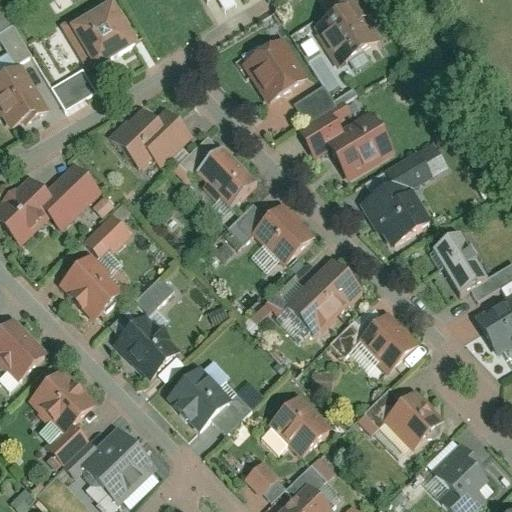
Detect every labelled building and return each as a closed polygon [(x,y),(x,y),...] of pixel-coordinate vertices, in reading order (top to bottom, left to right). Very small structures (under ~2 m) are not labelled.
[(333,0),(331,2),(339,17),(315,31),(339,72),(374,52),(354,18),(367,10),(361,0),(333,0)] [(107,3),(63,28),(90,74),(96,71),(99,75),(142,50),(116,5),(110,9),(107,3)] [(327,93),(341,84),(307,30),(292,39),(327,93)] [(310,90),(284,45),(244,68),(269,113),(310,90)] [(0,84),(0,117),(11,136),(48,114),(23,71),(0,84)] [(66,116),(99,98),(85,74),(52,92),(66,116)] [(329,94),(337,106),(354,96),(345,83),(329,94)] [(304,125),(335,108),(327,92),(295,108),(304,125)] [(165,173),(196,144),(168,115),(158,125),(144,110),(108,144),(139,177),(154,162),(165,173)] [(330,154),(348,186),(397,158),(373,115),(344,131),(334,114),(299,134),(315,162),(330,154)] [(259,192),(224,154),(197,180),(232,217),(259,192)] [(104,199),(76,170),(45,199),(30,183),(0,210),(0,228),(22,253),(53,224),(64,236),(104,199)] [(367,209),(394,255),(429,235),(402,189),(367,209)] [(102,221),(114,211),(106,200),(93,211),(102,221)] [(285,211),(253,240),(287,276),(318,247),(285,211)] [(86,248),(105,267),(134,238),(115,219),(86,248)] [(245,246),(253,239),(243,226),(234,233),(245,246)] [(433,257),(460,304),(492,285),(465,238),(433,257)] [(110,276),(121,270),(115,258),(103,265),(110,276)] [(128,300),(91,261),(60,291),(97,330),(128,300)] [(365,300),(334,267),(286,312),(317,345),(365,300)] [(511,304),(474,327),(494,361),(511,350),(511,304)] [(180,360),(144,322),(112,352),(148,390),(180,360)] [(419,355),(390,324),(360,352),(390,383),(419,355)] [(49,363),(16,328),(0,343),(0,368),(20,390),(49,363)] [(198,375),(165,406),(203,446),(236,415),(198,375)] [(98,413),(63,376),(31,406),(66,444),(98,413)] [(314,392),(334,392),(334,378),(314,378),(314,392)] [(443,432),(414,401),(386,428),(414,459),(443,432)] [(332,442),(295,403),(267,429),(304,469),(332,442)] [(120,511),(158,477),(118,434),(80,470),(119,511),(120,511)] [(464,450),(431,481),(449,499),(441,506),(446,511),(482,511),(499,496),(474,469),(479,465),(464,450)] [(259,502),(281,487),(267,467),(245,482),(259,502)] [(328,511),(310,493),(290,511),(328,511)] [(16,511),(29,511),(37,505),(27,495),(13,508),(16,511)]
